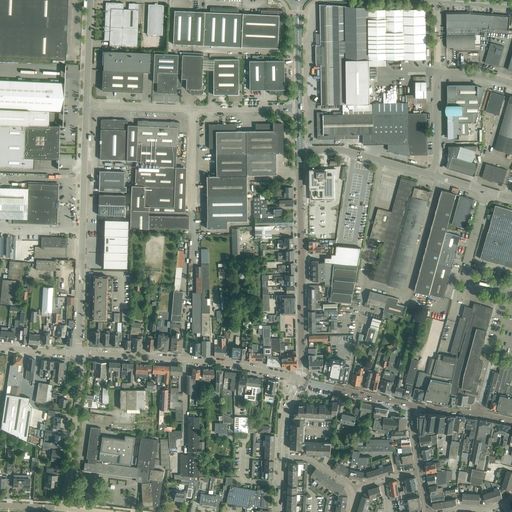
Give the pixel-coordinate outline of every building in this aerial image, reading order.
[(0,0),(0,56),(66,59),(68,0),(0,0)] [(123,9),(124,3),(106,2),(105,29),(110,29),(110,27),(127,27),(128,9),(123,9)] [(128,9),(127,27),(138,28),(139,10),(138,10),(138,4),(129,3),(128,9)] [(148,4),(148,9),(147,34),(163,35),(164,5),(158,5),(158,4),(155,3),(154,4),(148,4)] [(322,105),(334,105),(346,104),(346,60),(368,60),(368,8),(320,5),(321,45),(316,45),(317,46),(316,47),(316,63),(317,63),(317,65),(321,65),(322,105)] [(210,12),(206,12),(205,45),(241,47),(242,14),(234,13),(234,9),(211,8),(210,12)] [(369,8),(368,8),(368,60),(426,59),(425,9),(369,10),(369,8)] [(174,11),(174,16),(173,44),(205,45),(206,12),(174,11)] [(283,12),(267,11),(267,15),(242,14),(241,47),(277,48),(278,27),(282,27),(283,12)] [(471,27),(478,28),(509,30),(510,16),(472,14),(447,14),(447,27),(471,27)] [(127,27),(110,27),(110,29),(105,29),(104,40),(110,41),(109,45),(137,46),(138,28),(127,27)] [(447,48),(475,48),(480,48),(480,35),(478,35),(475,35),(447,35),(447,48)] [(491,42),(486,58),(485,63),(498,67),(504,46),(491,42)] [(123,71),(133,72),(143,72),(150,73),(150,53),(104,51),(103,70),(123,71)] [(178,55),(154,54),(153,77),(153,82),(157,82),(157,92),(157,93),(176,94),(176,93),(177,93),(177,88),(178,55)] [(203,56),(182,55),(181,79),(186,79),(186,89),(191,89),(191,93),(192,94),(201,95),(203,93),(203,84),(202,84),(203,56)] [(213,59),(213,90),(213,95),(238,95),(238,59),(213,59)] [(368,60),(346,60),(346,104),(369,104),(368,60)] [(264,61),(249,61),(249,90),(265,90),(264,61)] [(284,61),(264,61),(265,90),(269,90),(269,94),(284,94),(286,92),(286,84),(284,84),(284,61)] [(123,71),(103,70),(102,91),(122,91),(123,71)] [(133,72),(123,71),(122,91),(132,92),(133,72)] [(143,72),(133,72),(132,92),(142,92),(143,72)] [(426,77),(413,77),(413,82),(416,82),(416,95),(427,95),(426,77)] [(0,79),(0,109),(50,112),(63,112),(65,83),(65,82),(0,79)] [(447,85),(448,139),(459,139),(459,135),(468,135),(468,122),(476,122),(485,87),(478,85),(447,85)] [(505,96),(491,92),(485,111),(499,115),(505,96)] [(511,95),(510,95),(494,149),(511,154),(511,153),(511,95)] [(0,109),(0,167),(34,169),(34,159),(59,159),(60,125),(50,125),(50,112),(0,109)] [(323,112),(317,112),(317,139),(345,139),(345,138),(347,138),(347,139),(358,139),(358,134),(363,134),(373,134),(373,114),(323,115),(323,112)] [(373,134),(363,134),(364,144),(388,144),(388,151),(409,155),(428,155),(427,113),(422,113),(408,114),(399,114),(388,114),(373,114),(373,134)] [(101,120),(100,159),(127,160),(128,125),(128,124),(128,121),(127,120),(102,119),(101,120)] [(128,125),(127,160),(136,160),(136,166),(135,186),(132,186),(131,210),(149,211),(185,211),(186,167),(176,167),(177,135),(179,135),(179,132),(179,122),(137,121),(137,126),(128,125)] [(272,121),(272,124),(273,153),(276,153),(283,153),(283,123),(277,124),(272,121)] [(216,154),(246,153),(273,153),(272,124),(255,124),(255,131),(236,131),(236,124),(209,124),(209,148),(216,148),(216,154)] [(477,146),(453,146),(448,147),(448,156),(449,156),(446,167),(474,176),(478,164),(472,163),(477,146)] [(246,153),(216,154),(216,176),(247,176),(247,175),(246,175),(246,153)] [(276,153),(273,153),(246,153),(246,175),(247,175),(276,175),(276,153)] [(507,170),(486,164),(482,178),(503,184),(507,170)] [(320,170),(311,170),(311,183),(311,185),(311,197),(316,197),(316,200),(318,200),(325,199),(326,199),(334,199),(334,183),(334,178),(337,178),(337,170),(332,170),(320,170)] [(99,186),(99,191),(126,192),(126,186),(124,186),(124,172),(104,171),(99,171),(99,186)] [(247,196),(247,176),(216,176),(206,176),(206,177),(206,176),(207,196),(247,196)] [(428,201),(412,196),(415,187),(416,182),(401,178),(397,193),(398,193),(392,213),(384,242),(400,246),(415,250),(427,206),(429,207),(430,201),(428,201)] [(0,218),(9,219),(8,223),(13,224),(47,224),(52,225),(57,225),(57,220),(57,208),(58,208),(58,206),(57,206),(57,203),(58,203),(59,202),(57,202),(58,190),(58,183),(53,183),(25,182),(25,189),(0,187),(0,218)] [(429,191),(415,187),(412,196),(428,201),(430,196),(432,197),(433,192),(431,192),(431,191),(429,191)] [(456,194),(442,190),(438,205),(452,209),(456,194)] [(99,194),(99,205),(125,205),(125,195),(99,194)] [(247,221),(247,196),(207,196),(207,221),(207,228),(227,228),(227,221),(247,221)] [(460,196),(452,224),(466,229),(474,200),(460,196)] [(259,197),(253,198),(254,217),(260,217),(260,207),(267,207),(266,200),(260,200),(259,197)] [(125,205),(99,205),(98,215),(125,216),(125,205)] [(452,209),(438,205),(434,219),(448,223),(452,209)] [(511,210),(495,206),(480,259),(511,267),(511,210)] [(266,214),(266,208),(261,208),(261,217),(274,216),(274,215),(281,215),(281,209),(273,210),(273,212),(267,212),(267,214),(266,214)] [(384,242),(392,213),(378,209),(370,238),(384,242)] [(131,210),(130,228),(148,229),(184,229),(189,230),(189,217),(184,216),(149,216),(149,211),(131,210)] [(293,225),(293,217),(254,218),(255,238),(267,237),(266,226),(293,225)] [(448,223),(434,219),(430,234),(444,238),(448,223)] [(103,252),(103,268),(128,269),(129,220),(104,220),(104,236),(104,252),(103,252)] [(461,236),(446,232),(442,248),(457,252),(456,251),(460,237),(461,236)] [(444,238),(430,234),(426,248),(441,252),(444,238)] [(68,238),(42,237),(41,247),(67,248),(68,238)] [(400,246),(384,242),(374,280),(390,285),(400,246)] [(415,250),(400,246),(390,285),(404,288),(415,250)] [(313,264),(309,264),(310,272),(310,281),(325,281),(325,285),(332,286),(331,301),(341,302),(351,303),(352,299),(357,272),(358,266),(360,256),(361,248),(357,248),(356,248),(354,256),(335,255),(332,254),(331,255),(331,258),(325,258),(325,260),(325,262),(319,262),(319,261),(312,261),(313,264)] [(441,252),(426,248),(422,263),(437,267),(438,263),(441,252)] [(457,252),(442,248),(440,253),(438,263),(453,268),(452,266),(456,253),(457,252)] [(180,290),(183,250),(177,250),(174,289),(180,290)] [(15,258),(10,258),(7,280),(3,279),(0,306),(0,319),(7,320),(9,300),(16,301),(18,281),(22,282),(23,265),(24,263),(24,262),(15,261),(15,258)] [(36,270),(50,271),(56,271),(56,261),(36,260),(36,270)] [(437,267),(422,263),(418,277),(433,281),(437,267)] [(435,273),(429,294),(445,299),(444,297),(448,284),(449,283),(448,282),(452,268),(453,268),(438,263),(435,273)] [(201,277),(201,293),(201,333),(201,356),(210,356),(210,331),(209,298),(204,299),(204,289),(209,289),(209,264),(201,264),(201,267),(201,277)] [(92,320),(106,320),(107,313),(107,305),(107,298),(107,291),(107,284),(108,276),(94,276),(93,283),(93,291),(93,298),(93,305),(93,312),(92,320)] [(433,281),(418,277),(414,292),(429,296),(433,281)] [(55,287),(43,287),(41,312),(53,313),(55,287)] [(315,289),(313,289),(308,289),(308,297),(320,297),(322,297),(322,293),(315,294),(315,289)] [(183,292),(173,291),(171,320),(175,320),(177,320),(177,321),(180,321),(183,292)] [(366,302),(365,307),(370,308),(371,304),(385,307),(384,311),(384,312),(383,317),(389,318),(390,313),(403,317),(405,306),(397,304),(399,299),(388,296),(370,291),(367,303),(366,302)] [(196,333),(201,333),(201,293),(192,293),(192,333),(196,333)] [(281,315),(295,314),(294,295),(281,295),(281,315)] [(493,309),(474,303),(473,308),(465,306),(462,317),(470,319),(459,358),(464,359),(458,379),(458,387),(478,391),(484,364),(483,361),(479,360),(493,309)] [(287,316),(285,316),(286,333),(294,332),(295,336),(294,319),(287,319),(287,316)] [(181,331),(181,324),(175,324),(175,320),(171,320),(170,330),(181,331)] [(140,323),(132,322),(131,331),(139,332),(140,323)] [(57,325),(57,332),(57,337),(66,337),(66,325),(57,325)] [(266,326),(263,326),(263,338),(263,355),(267,355),(267,362),(266,365),(273,365),(280,366),(280,351),(280,350),(280,343),(280,338),(271,339),(270,339),(270,326),(266,326)] [(366,340),(375,343),(379,330),(369,327),(368,333),(366,340)] [(93,332),(92,343),(99,343),(99,337),(102,337),(102,329),(97,329),(97,332),(93,332)] [(102,337),(102,344),(108,344),(109,338),(112,338),(112,331),(106,330),(106,333),(103,333),(103,329),(102,329),(102,337)] [(34,330),(29,330),(29,334),(28,343),(39,344),(39,334),(34,334),(34,330)] [(112,338),(111,345),(118,345),(118,339),(121,339),(122,332),(116,332),(116,334),(112,334),(112,331),(112,338)] [(366,340),(368,333),(360,331),(358,338),(366,340)] [(122,332),(121,339),(124,339),(124,349),(130,349),(131,334),(128,333),(127,340),(125,339),(125,332),(122,332)] [(172,336),(171,347),(170,352),(174,352),(174,351),(177,352),(181,353),(182,337),(182,338),(178,337),(179,333),(176,332),(176,337),(172,337),(172,336)] [(158,334),(157,345),(157,350),(160,350),(160,351),(166,352),(167,348),(168,349),(169,337),(164,336),(164,335),(158,334)] [(148,335),(148,338),(147,338),(146,351),(153,351),(155,339),(152,339),(152,336),(148,335)] [(133,343),(133,345),(132,350),(140,350),(141,337),(137,337),(137,338),(132,338),(131,343),(133,343)] [(240,347),(239,347),(238,359),(245,359),(246,351),(247,347),(245,347),(246,342),(242,341),(241,346),(240,346),(240,347)] [(191,343),(190,350),(190,355),(200,355),(201,343),(191,343)] [(257,353),(257,344),(252,344),(252,345),(251,360),(261,361),(262,353),(257,353)] [(368,355),(375,356),(377,346),(370,345),(368,355)] [(238,347),(235,347),(231,347),(231,358),(238,359),(239,347),(238,347)] [(296,351),(293,351),(293,353),(287,353),(287,357),(287,367),(287,369),(292,368),(292,370),(296,370),(296,351)] [(457,357),(439,354),(434,375),(453,378),(457,357)] [(316,355),(309,355),(310,370),(323,370),(323,355),(316,355)] [(22,356),(13,356),(12,365),(10,365),(9,372),(14,373),(14,371),(18,372),(18,371),(19,366),(22,366),(22,356)] [(456,404),(457,397),(458,387),(458,379),(464,359),(457,357),(452,382),(448,403),(456,404)] [(28,358),(26,370),(26,378),(26,379),(26,380),(27,380),(28,381),(32,381),(33,381),(35,359),(28,358)] [(331,361),(326,360),(324,371),(329,372),(327,377),(338,380),(337,382),(346,384),(350,367),(345,366),(346,361),(331,358),(331,361)] [(430,358),(426,373),(432,374),(436,360),(430,358)] [(53,361),(47,360),(46,369),(45,369),(44,378),(49,379),(50,369),(52,369),(53,361)] [(54,361),(54,366),(53,375),(58,376),(58,384),(62,384),(64,362),(54,361)] [(96,362),(96,369),(95,376),(105,377),(106,362),(96,362)] [(136,369),(135,376),(140,377),(142,377),(142,378),(143,378),(146,378),(147,370),(149,370),(149,377),(151,377),(151,375),(151,374),(152,371),(152,370),(152,365),(144,365),(136,364),(136,369)] [(376,364),(374,373),(372,379),(370,388),(377,390),(380,375),(377,375),(379,364),(376,364)] [(357,367),(357,369),(356,374),(353,374),(351,385),(360,387),(361,382),(362,382),(362,380),(361,380),(363,368),(357,367)] [(499,373),(493,396),(489,409),(497,411),(498,410),(504,386),(505,382),(506,377),(508,369),(501,367),(499,373)] [(199,369),(193,368),(192,376),(186,375),(186,394),(192,394),(192,391),(195,391),(195,386),(195,378),(198,379),(199,369)] [(202,377),(214,378),(214,369),(203,369),(202,377)] [(368,372),(367,378),(366,379),(365,387),(370,388),(372,379),(374,373),(374,371),(369,370),(368,372)] [(14,373),(9,372),(8,381),(12,382),(13,380),(21,382),(22,372),(18,371),(18,372),(14,371),(14,373)] [(229,372),(225,371),(224,377),(223,377),(223,380),(222,384),(223,384),(223,389),(234,390),(236,373),(229,372)] [(426,373),(420,371),(413,398),(424,400),(427,389),(432,374),(426,373)] [(494,371),(487,394),(493,396),(499,373),(494,371)] [(381,386),(380,391),(391,393),(395,379),(396,375),(390,374),(390,376),(388,375),(389,373),(384,372),(382,379),(381,386)] [(247,375),(240,374),(238,391),(241,391),(242,386),(245,386),(247,375)] [(258,394),(259,388),(260,379),(254,378),(252,389),(252,395),(251,400),(255,400),(256,393),(258,394)] [(395,394),(402,396),(405,385),(401,384),(402,379),(399,378),(398,383),(395,394)] [(452,382),(431,378),(424,400),(448,404),(448,403),(452,382)] [(44,379),(44,383),(38,382),(35,402),(37,402),(36,408),(47,410),(48,404),(49,404),(50,398),(52,384),(52,380),(48,379),(48,380),(44,379)] [(266,388),(264,396),(274,397),(274,394),(275,394),(278,382),(269,380),(267,388),(266,388)] [(511,398),(511,396),(511,387),(504,386),(498,410),(511,413),(511,410),(511,398)] [(475,403),(478,391),(458,387),(457,397),(456,404),(467,406),(467,404),(472,405),(475,403)] [(170,401),(170,409),(173,409),(177,409),(176,421),(183,422),(183,409),(183,402),(181,402),(181,401),(178,401),(178,388),(171,388),(170,401)] [(410,398),(412,389),(405,388),(402,396),(410,398)] [(120,397),(120,402),(120,409),(125,409),(127,409),(127,412),(136,412),(143,412),(143,409),(145,409),(145,412),(149,412),(149,406),(148,406),(148,400),(148,393),(147,393),(147,391),(145,391),(145,390),(125,390),(120,389),(120,397)] [(160,389),(159,410),(167,410),(168,389),(160,389)] [(0,427),(0,428),(25,441),(30,407),(28,403),(19,401),(20,396),(6,393),(0,427)] [(61,395),(53,394),(52,398),(56,398),(56,402),(60,402),(59,405),(66,406),(67,399),(60,398),(61,395)] [(493,396),(487,394),(485,405),(486,407),(490,408),(493,396)] [(329,405),(312,404),(307,404),(304,404),(299,403),(299,410),(296,409),(295,414),(294,414),(294,418),(305,419),(305,420),(332,421),(332,417),(337,417),(339,405),(340,398),(333,396),(329,405)] [(93,399),(85,398),(84,406),(92,408),(93,399)] [(361,403),(357,422),(362,423),(364,417),(363,417),(364,413),(365,411),(371,413),(373,406),(373,405),(366,404),(361,403)] [(339,405),(337,417),(336,418),(341,419),(340,422),(354,425),(356,416),(354,415),(354,416),(346,414),(347,410),(344,409),(344,410),(343,410),(344,406),(339,405)] [(388,409),(376,407),(375,416),(376,416),(373,429),(376,429),(375,433),(381,434),(382,430),(381,430),(382,425),(380,425),(382,417),(380,417),(380,414),(387,415),(388,409)] [(88,421),(92,422),(111,424),(113,416),(90,413),(88,421)] [(234,419),(223,414),(223,423),(234,423),(234,419)] [(454,417),(418,414),(418,436),(449,433),(450,425),(453,425),(454,417)] [(159,415),(158,431),(169,431),(172,431),(172,427),(169,427),(167,427),(163,422),(163,415),(159,415)] [(391,418),(384,418),(383,428),(405,429),(405,417),(391,416),(391,418)] [(65,418),(54,417),(54,419),(57,420),(56,425),(53,424),(52,428),(59,429),(60,426),(63,426),(65,418)] [(184,455),(181,455),(180,476),(199,476),(199,417),(188,417),(188,456),(184,456),(184,455)] [(235,417),(234,431),(247,432),(248,417),(235,417)] [(466,418),(455,417),(454,422),(449,457),(457,458),(458,446),(459,446),(460,438),(462,438),(462,433),(464,433),(464,431),(466,418)] [(305,425),(305,420),(305,419),(294,418),(293,418),(293,424),(291,424),(290,449),(298,449),(297,452),(302,452),(302,454),(306,454),(306,455),(326,456),(331,456),(331,444),(326,444),(322,444),(303,443),(303,425),(305,425)] [(466,428),(462,457),(467,458),(468,453),(470,437),(472,420),(473,419),(467,418),(467,423),(466,428)] [(470,437),(468,453),(470,453),(471,453),(475,434),(477,421),(472,420),(470,437)] [(492,422),(480,420),(478,434),(489,436),(492,422)] [(489,436),(488,444),(488,445),(486,453),(486,455),(489,455),(492,445),(492,441),(496,424),(496,423),(492,422),(489,436)] [(219,423),(218,437),(227,437),(227,423),(223,423),(219,423)] [(498,424),(496,424),(492,441),(496,442),(498,433),(501,434),(503,425),(499,424),(498,424)] [(508,426),(503,425),(501,434),(500,439),(503,439),(501,447),(505,448),(510,427),(508,426)] [(85,462),(83,470),(136,478),(136,482),(141,482),(141,483),(141,485),(143,507),(157,506),(159,506),(162,481),(163,476),(164,471),(154,470),(155,464),(159,465),(159,459),(155,459),(156,455),(158,455),(159,451),(156,451),(157,450),(159,450),(160,443),(157,443),(158,440),(154,439),(154,438),(141,437),(139,437),(135,465),(138,465),(137,467),(130,466),(131,464),(134,436),(125,435),(124,439),(102,436),(102,437),(100,437),(101,428),(96,427),(91,427),(86,458),(88,459),(88,463),(85,462)] [(407,438),(406,434),(406,431),(391,432),(391,434),(390,434),(390,430),(387,430),(387,439),(391,439),(407,438)] [(182,437),(182,431),(168,432),(169,453),(173,453),(173,448),(176,448),(176,437),(182,437)] [(437,434),(419,437),(421,446),(437,443),(437,434)] [(54,439),(53,443),(51,443),(50,446),(57,447),(58,444),(61,444),(62,436),(55,435),(53,435),(53,439),(54,439)] [(483,442),(477,441),(472,463),(477,464),(477,467),(483,468),(486,453),(488,444),(483,443),(483,442)] [(50,446),(43,445),(42,451),(45,451),(45,450),(47,450),(47,449),(53,450),(51,460),(55,461),(55,458),(56,458),(59,458),(60,451),(57,450),(57,447),(50,446)] [(430,449),(422,450),(423,459),(431,458),(431,454),(433,454),(432,449),(430,449)] [(359,457),(360,451),(353,451),(351,463),(358,464),(367,463),(367,462),(371,462),(371,458),(367,458),(367,457),(359,457)] [(403,460),(400,461),(399,456),(395,456),(397,465),(414,462),(413,454),(402,456),(403,460)] [(335,459),(334,466),(333,468),(337,470),(336,472),(338,473),(342,465),(344,463),(342,462),(340,464),(337,462),(337,459),(335,459)] [(386,459),(383,460),(388,475),(391,474),(390,472),(394,471),(392,464),(389,465),(388,463),(387,463),(386,459)] [(388,475),(383,460),(381,460),(382,463),(382,464),(382,465),(383,465),(383,467),(379,468),(381,475),(385,474),(386,476),(388,475)] [(307,470),(308,463),(304,463),(304,461),(296,461),(296,464),(289,464),(289,470),(298,470),(305,470),(307,470)] [(434,464),(425,465),(426,473),(441,470),(440,466),(441,466),(440,462),(434,463),(434,464)] [(376,469),(373,463),(371,464),(373,470),(376,479),(378,478),(378,476),(381,475),(379,468),(376,469)] [(348,469),(342,465),(338,473),(340,474),(341,473),(347,475),(348,473),(346,472),(348,469)] [(314,467),(313,468),(315,470),(311,475),(316,479),(321,471),(314,467)] [(46,481),(45,486),(53,486),(54,479),(57,480),(57,476),(57,472),(54,472),(54,468),(47,468),(46,475),(49,475),(49,481),(46,481)] [(484,471),(473,469),(470,484),(481,486),(484,471)] [(350,474),(348,473),(347,475),(349,477),(349,479),(352,479),(352,477),(356,478),(357,471),(350,470),(350,474)] [(376,479),(373,470),(367,472),(367,473),(365,473),(365,476),(366,479),(369,479),(373,478),(373,480),(376,479)] [(321,471),(316,479),(314,481),(319,484),(320,482),(325,474),(321,471)] [(357,471),(356,478),(360,479),(360,481),(362,481),(363,479),(366,479),(365,476),(363,476),(364,472),(357,471)] [(447,471),(443,471),(441,471),(437,472),(437,475),(427,477),(428,485),(429,486),(446,483),(447,471)] [(330,478),(325,474),(319,484),(323,487),(330,478)] [(14,475),(13,478),(13,487),(22,487),(22,475),(14,475)] [(30,475),(22,475),(22,487),(30,487),(30,475)] [(417,488),(415,477),(401,480),(402,483),(406,483),(407,485),(403,486),(404,490),(406,490),(413,489),(417,488)] [(335,481),(330,478),(323,487),(325,485),(330,489),(335,481)] [(192,481),(181,480),(180,484),(186,485),(185,491),(184,490),(184,492),(176,491),(170,490),(169,497),(175,498),(174,500),(183,501),(183,496),(186,496),(186,497),(191,498),(191,497),(193,498),(193,495),(195,482),(192,481)] [(339,484),(335,481),(330,489),(334,492),(339,484)] [(389,484),(386,485),(388,497),(389,497),(396,496),(399,495),(399,494),(398,491),(397,481),(389,482),(389,484)] [(511,484),(504,482),(502,487),(501,489),(504,492),(507,489),(511,491),(511,490),(511,487),(511,484)] [(447,486),(446,483),(429,486),(429,487),(430,496),(432,496),(444,493),(443,487),(447,486)] [(344,488),(339,484),(334,492),(339,495),(344,488)] [(231,486),(227,503),(236,505),(235,507),(238,507),(239,506),(245,507),(245,511),(267,511),(268,489),(257,489),(257,490),(231,486)] [(382,495),(379,486),(374,488),(376,497),(382,495)] [(199,488),(195,487),(194,494),(200,495),(199,504),(202,504),(207,505),(208,494),(201,493),(202,492),(198,491),(199,488)] [(348,496),(344,488),(339,495),(338,501),(347,502),(348,496)] [(376,497),(374,488),(368,490),(363,496),(371,498),(376,497)] [(504,492),(501,489),(500,490),(500,489),(494,491),(497,501),(500,500),(499,499),(502,498),(501,494),(504,492)] [(399,495),(396,496),(397,499),(397,500),(398,500),(407,499),(407,498),(405,490),(404,491),(404,490),(398,491),(399,494),(399,495)] [(215,495),(208,494),(207,505),(214,506),(214,507),(216,498),(222,499),(223,491),(219,491),(219,495),(215,494),(215,495)] [(497,501),(494,491),(489,493),(491,501),(494,500),(495,502),(497,501)] [(456,492),(444,493),(432,496),(432,497),(431,497),(431,500),(432,502),(453,499),(454,499),(456,492)] [(491,501),(489,493),(483,494),(483,495),(482,495),(482,499),(484,499),(486,505),(489,504),(488,502),(491,501)] [(480,495),(474,494),(474,503),(477,503),(477,505),(479,505),(480,500),(482,499),(482,495),(480,495)] [(371,498),(363,496),(361,501),(369,504),(370,504),(371,498)] [(407,499),(398,500),(399,506),(421,502),(420,496),(407,499)] [(436,509),(439,508),(454,506),(454,504),(453,499),(432,502),(433,508),(433,509),(436,508),(436,509)] [(369,504),(361,501),(359,506),(368,509),(370,504),(369,504)] [(422,508),(421,502),(399,506),(400,511),(422,508)]
